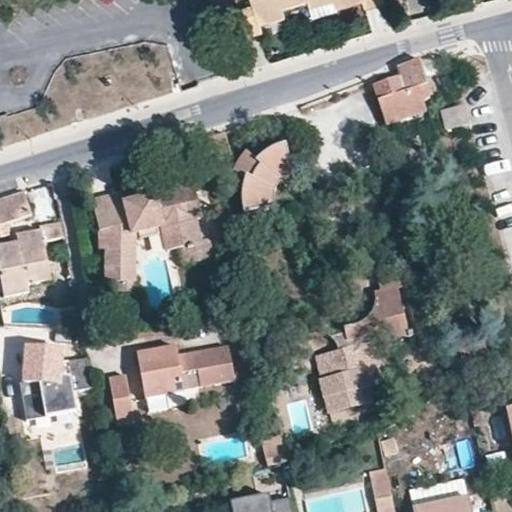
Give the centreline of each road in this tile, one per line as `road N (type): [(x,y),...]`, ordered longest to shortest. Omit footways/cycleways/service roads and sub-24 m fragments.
road 1 (residential): [(0,172),(494,24)]
road 2 (unknown): [(88,145),(104,362)]
